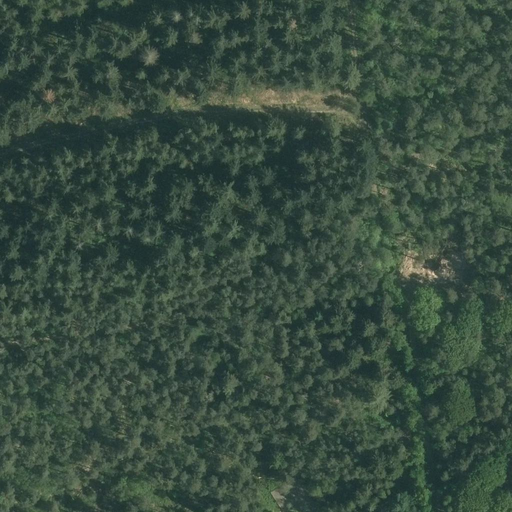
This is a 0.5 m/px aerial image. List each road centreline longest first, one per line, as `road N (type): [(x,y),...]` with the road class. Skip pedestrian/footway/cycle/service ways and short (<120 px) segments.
road 1 (unclassified): [(437,511),(407,298),(396,288),(0,343)]
road 2 (track): [(362,109),(202,110),(0,152)]
road 3 (track): [(348,0),(382,289)]
